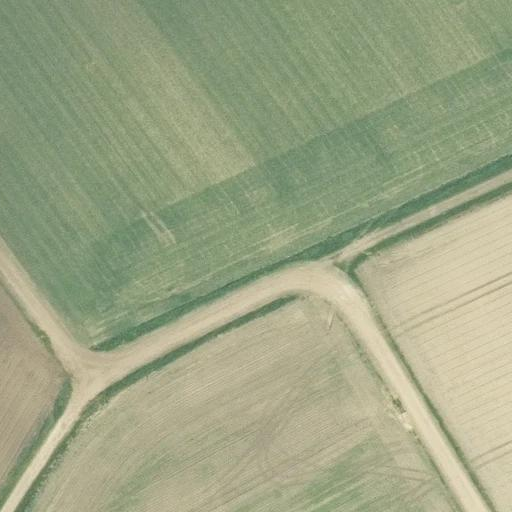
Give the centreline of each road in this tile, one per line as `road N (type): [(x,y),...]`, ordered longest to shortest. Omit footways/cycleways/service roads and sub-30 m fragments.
road 1 (track): [(475,511),(343,296),(298,278)]
road 2 (track): [(298,278),(511,178)]
road 3 (track): [(91,387),(121,363),(298,278)]
road 4 (track): [(0,262),(91,387)]
road 5 (track): [(4,511),(91,387)]
